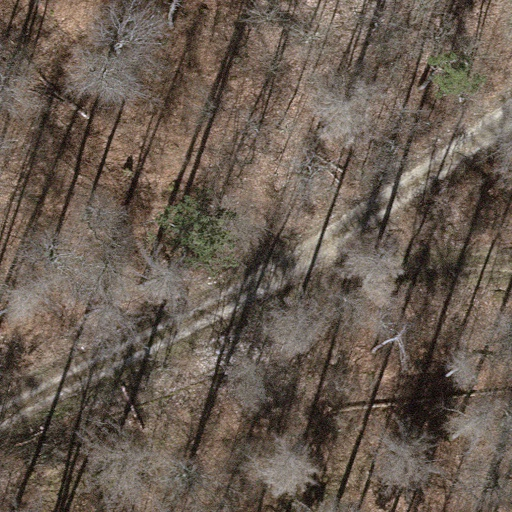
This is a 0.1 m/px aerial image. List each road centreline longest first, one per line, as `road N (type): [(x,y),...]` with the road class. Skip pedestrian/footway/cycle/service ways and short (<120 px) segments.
road 1 (track): [(511,123),(342,253),(0,425)]
road 2 (track): [(342,253),(511,264)]
